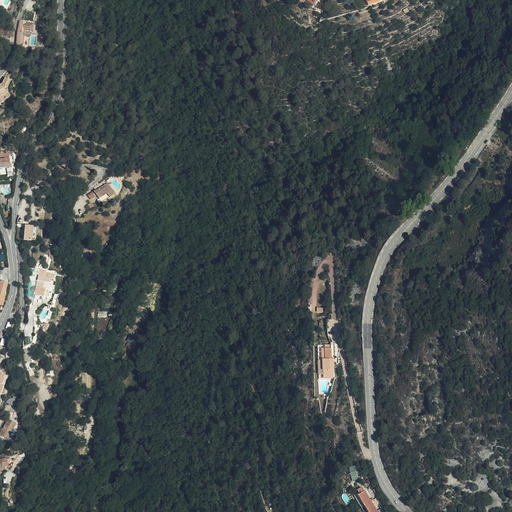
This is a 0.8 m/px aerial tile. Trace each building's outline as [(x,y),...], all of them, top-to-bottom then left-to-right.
[(26,22),(20,21),(17,33),(16,44),(22,45),(24,32),(24,30),(32,32),(33,25),(26,23),(26,22)] [(0,101),(1,103),(10,96),(6,90),(10,80),(4,78),(2,85),(0,85),(0,101)] [(0,168),(10,167),(9,159),(0,159),(0,168)] [(115,195),(104,181),(94,187),(95,191),(88,195),(91,199),(96,196),(99,198),(106,194),(110,198),(115,195)] [(36,238),(37,228),(25,227),(23,240),(32,241),(32,238),(36,238)] [(44,282),(48,283),(49,278),(54,279),(54,275),(45,273),(45,277),(38,275),(35,291),(31,290),(29,299),(33,299),(35,294),(43,296),(45,290),(45,289),(43,288),(44,282)] [(329,377),(333,377),(333,363),(334,363),(333,359),(331,359),(330,345),(324,346),(324,349),(321,349),(321,361),(322,371),(323,371),(323,375),(329,375),(329,377)] [(16,423),(9,419),(0,433),(0,434),(5,437),(9,430),(12,431),(16,423)] [(352,481),(360,479),(358,466),(349,467),(352,481)] [(376,511),(364,492),(358,495),(367,511),(376,511)]
